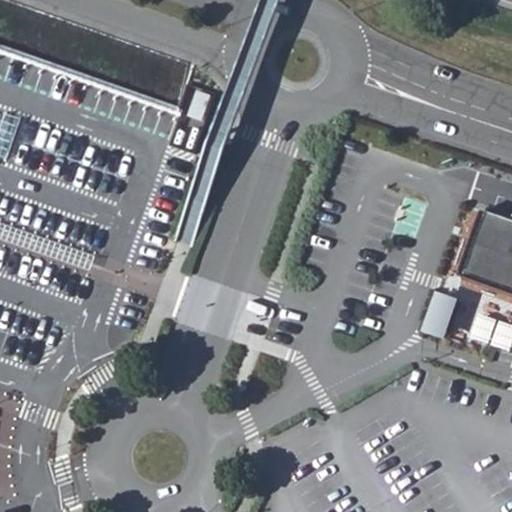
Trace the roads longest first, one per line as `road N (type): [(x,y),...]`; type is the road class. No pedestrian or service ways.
road 1 (unclassified): [(84,0),(224,49),(247,73)]
road 2 (residential): [(511,120),(345,67)]
road 3 (unclassified): [(247,73),(264,97),(292,108),(320,101),(345,67)]
road 4 (unclassified): [(345,67),(341,37),(320,14),(290,7),(264,18)]
